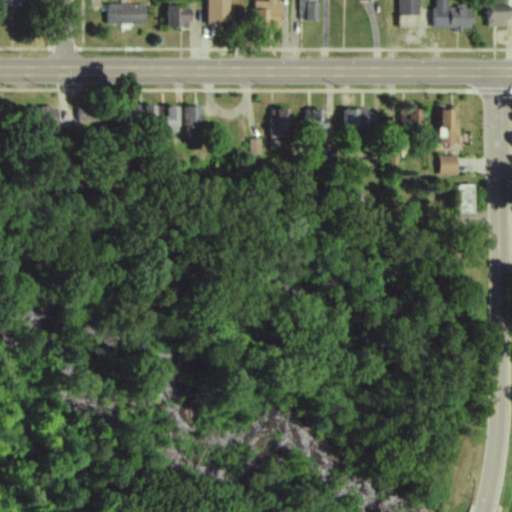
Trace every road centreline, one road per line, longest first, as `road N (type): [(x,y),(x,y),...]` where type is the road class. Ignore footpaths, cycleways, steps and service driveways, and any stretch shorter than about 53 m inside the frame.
road 1 (secondary): [(511,68),(0,67)]
road 2 (residential): [(486,493),(497,439),(499,68)]
